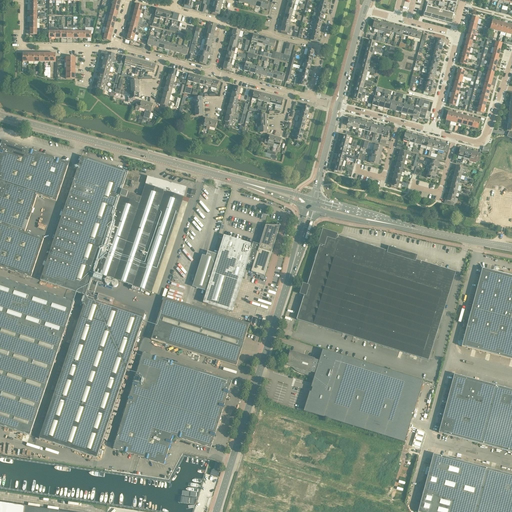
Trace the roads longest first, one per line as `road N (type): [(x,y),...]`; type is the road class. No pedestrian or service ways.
road 1 (unknown): [(199,170),(106,453),(84,462),(0,440)]
road 2 (tertiary): [(216,511),(295,256)]
road 3 (secondary): [(242,182),(0,114)]
road 4 (unknown): [(0,269),(33,278),(74,155)]
